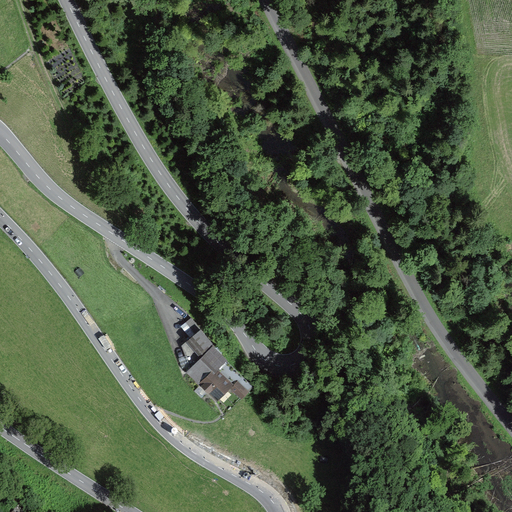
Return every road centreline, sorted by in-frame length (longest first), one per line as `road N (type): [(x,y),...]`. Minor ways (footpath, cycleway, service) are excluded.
road 1 (tertiary): [(65,0),(156,169),(236,264),(279,294),(308,328),(314,360),(293,370),(266,363),(226,315),(59,198),(0,134)]
road 2 (unclassified): [(271,0),(335,142),(384,213),(441,327),(511,417)]
road 3 (tertiary): [(0,217),(155,421),(258,489),(278,511)]
road 4 (track): [(18,0),(42,70),(149,258)]
road 5 (tertiary): [(130,511),(0,426)]
